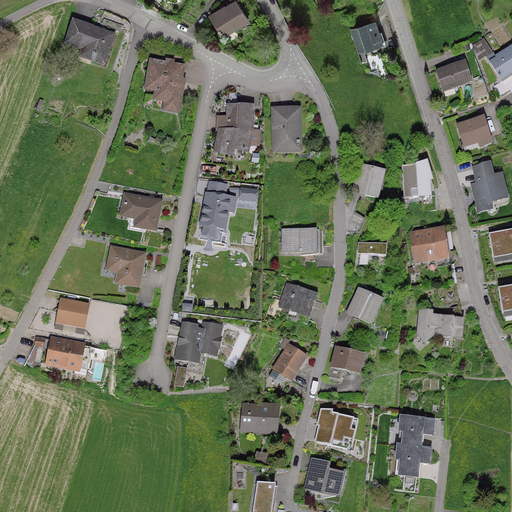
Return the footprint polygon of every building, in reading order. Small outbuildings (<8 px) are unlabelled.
[(220,11),(219,9),(209,17),(217,30),(216,31),(218,34),(220,33),(220,32),(230,26),(233,29),(246,20),(234,2),(220,11)] [(79,56),(102,64),(112,36),(72,22),(64,44),(81,49),(79,56)] [(373,36),(377,35),(373,23),(349,31),(356,51),(376,45),(373,36)] [(492,53),(485,43),(476,49),(483,59),(492,53)] [(511,47),(494,58),(496,60),(489,64),(500,82),(492,87),(499,99),(511,91),(511,47)] [(145,89),(155,91),(154,99),(177,103),(180,84),(177,83),(180,68),(171,67),(172,63),(165,61),(165,65),(150,63),(145,89)] [(470,82),(464,63),(435,72),(441,91),(470,82)] [(227,147),(246,152),(247,145),(256,146),(257,133),(250,133),(251,107),(227,106),(226,132),(218,131),(214,152),(226,155),(227,147)] [(273,116),(273,146),(298,145),(297,113),(297,111),(295,111),(287,111),(272,113),(273,116)] [(483,118),(471,122),(471,124),(464,126),(463,124),(456,126),(464,151),(490,143),(483,118)] [(432,185),(434,185),(427,161),(415,166),(401,167),(402,200),(432,198),(432,185)] [(473,190),(477,206),(501,200),(499,192),(502,191),(499,176),(491,178),(488,165),(473,169),(478,189),(473,190)] [(377,199),(383,173),(365,168),(363,178),(356,176),(351,192),(377,199)] [(223,195),(225,187),(209,184),(208,192),(223,195)] [(209,196),(207,203),(206,203),(205,204),(204,209),(203,208),(200,226),(223,230),(226,212),(231,213),(234,201),(209,196)] [(153,230),(153,229),(159,203),(125,197),(121,215),(140,219),(139,227),(153,230)] [(356,232),(363,221),(355,216),(349,228),(356,232)] [(283,244),(286,244),(286,253),(318,252),(318,231),(283,231),(283,244)] [(444,256),(440,233),(432,234),(431,231),(419,233),(420,236),(411,237),(415,261),(444,256)] [(511,235),(490,239),(494,262),(511,259),(511,235)] [(385,257),(386,246),(360,244),(359,255),(385,257)] [(130,253),(111,249),(106,270),(117,272),(114,283),(137,287),(143,257),(129,255),(130,253)] [(308,318),(316,295),(286,285),(278,308),(280,309),(282,305),(297,310),(296,314),(308,318)] [(511,290),(499,292),(503,316),(511,314),(511,290)] [(364,293),(360,301),(353,298),(346,314),(368,324),(371,316),(373,317),(381,301),(364,293)] [(83,329),(87,306),(60,300),(55,323),(83,329)] [(423,344),(432,336),(436,337),(438,317),(430,317),(431,313),(419,311),(416,336),(423,344)] [(438,317),(436,337),(460,339),(462,319),(438,317)] [(196,326),(182,324),(179,339),(180,339),(179,344),(178,344),(175,359),(196,363),(198,353),(215,356),(216,349),(218,349),(220,340),(217,339),(219,328),(202,325),(201,331),(195,330),(196,326)] [(43,340),(35,338),(33,346),(41,348),(43,340)] [(86,365),(78,363),(82,347),(52,341),(48,364),(74,370),(73,373),(84,375),(86,365)] [(272,370),(289,381),(305,357),(288,346),(272,370)] [(336,348),(331,368),(354,374),(356,364),(359,365),(363,350),(354,347),(353,353),(336,348)] [(177,387),(187,389),(191,369),(181,367),(177,387)] [(261,407),(242,406),(240,428),(249,429),(249,432),(269,434),(270,423),(276,424),(277,407),(267,406),(267,409),(261,409),(261,407)] [(357,419),(321,410),(318,424),(321,425),(318,441),(350,448),(357,419)] [(401,447),(419,449),(420,434),(431,436),(432,421),(400,418),(398,432),(402,432),(401,447)] [(397,446),(395,461),(399,461),(398,476),(415,478),(417,463),(427,464),(429,450),(419,449),(401,447),(397,446)] [(326,476),(309,472),(305,488),(322,492),(322,499),(334,497),(336,492),(340,493),(345,471),(335,469),(334,473),(327,472),(326,476)] [(273,511),(276,488),(258,486),(254,511),(273,511)] [(388,508),(389,501),(379,500),(378,507),(388,508)]
